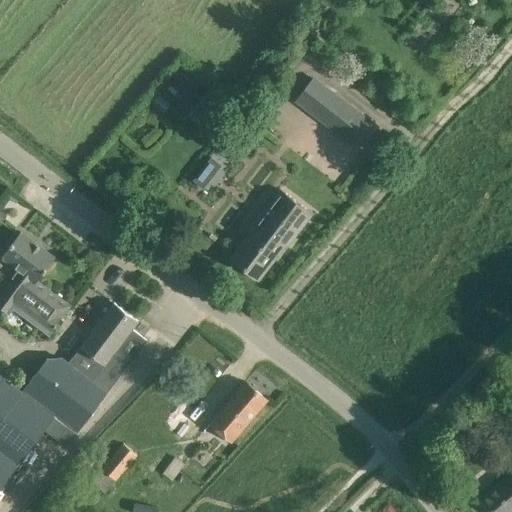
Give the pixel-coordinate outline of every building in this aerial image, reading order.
[(217,83),(189,118),(206,131),(234,97),(217,83)] [(323,126),(352,148),(371,123),(342,101),(323,126)] [(202,168),(193,180),(202,187),(209,178),(209,173),(202,168)] [(0,208),(9,211),(15,190),(2,187),(0,192),(0,208)] [(244,237),(245,238),(231,258),(259,280),(274,260),(277,262),(313,214),(279,188),(247,230),(249,231),(244,237)] [(155,207),(149,217),(169,229),(175,220),(155,207)] [(21,232),(2,258),(19,270),(10,282),(14,286),(17,282),(26,289),(32,282),(34,283),(35,284),(38,281),(56,258),(21,232)] [(10,282),(0,295),(0,308),(9,315),(13,309),(33,323),(49,335),(62,317),(69,308),(70,306),(38,281),(35,284),(34,283),(32,282),(26,289),(17,282),(14,286),(10,282)] [(0,484),(44,430),(64,445),(75,431),(77,432),(108,392),(146,341),(132,330),(133,329),(139,321),(138,320),(114,303),(114,302),(68,363),(62,358),(46,359),(22,391),(21,393),(0,376),(0,484)] [(267,400),(245,381),(209,424),(231,443),(267,400)] [(123,443),(102,469),(91,482),(104,494),(115,481),(116,481),(138,456),(123,443)] [(168,486),(185,464),(175,457),(151,490),(159,496),(167,485),(168,486)] [(511,511),(511,472),(481,498),(492,511),(511,511)]
